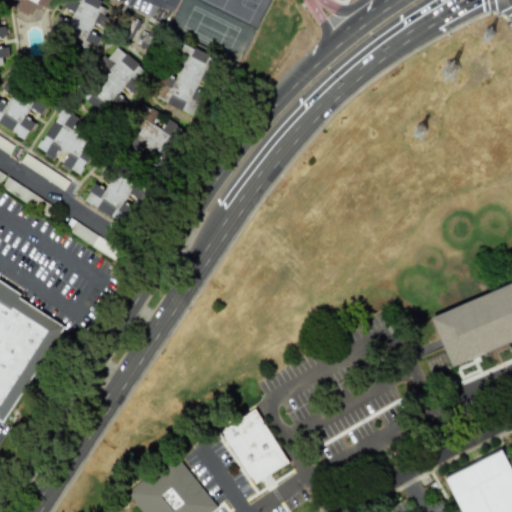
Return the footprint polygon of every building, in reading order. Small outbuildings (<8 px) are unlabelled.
[(12,0),(5,1),(5,5),(30,16),(34,6),(44,5),(43,0),(12,0)] [(80,47),(94,50),(101,38),(90,32),(92,23),(103,26),(106,9),(99,6),(100,0),(81,0),(80,2),(70,0),(63,0),(63,6),(72,12),(61,28),(65,30),(63,38),(80,47)] [(0,64),(2,65),(1,57),(8,57),(7,46),(0,46),(0,36),(5,36),(5,26),(0,26),(0,64)] [(145,70),(113,45),(95,69),(106,77),(91,95),(89,93),(83,100),(101,115),(106,108),(113,113),(123,100),(117,95),(124,85),(130,89),(145,70)] [(193,114),(201,90),(200,90),(212,55),(183,45),(172,77),(164,74),(155,101),(193,114)] [(0,125),(26,137),(33,121),(24,117),(28,108),(42,114),(47,101),(4,81),(0,90),(10,94),(6,103),(0,100),(0,125)] [(158,114),(144,106),(126,135),(164,159),(182,130),(167,120),(161,129),(152,124),(158,114)] [(77,175),(96,146),(71,130),(78,118),(61,108),(35,148),(52,159),(59,149),(67,154),(61,165),(77,175)] [(13,145),(0,137),(0,149),(7,154),(13,145)] [(53,171),(24,156),(20,164),(49,179),(53,171)] [(82,200),(121,224),(132,207),(124,202),(129,193),(138,199),(144,188),(116,170),(104,190),(93,183),(82,200)] [(508,345),(511,355),(511,283),(429,312),(448,366),(508,345)] [(0,418),(5,421),(63,322),(0,284),(0,418)] [(218,432),(252,485),(288,462),(254,409),(218,432)] [(511,511),(511,468),(504,450),(446,475),(462,511),(511,511)] [(210,511),(217,507),(175,454),(126,493),(140,511),(210,511)]
